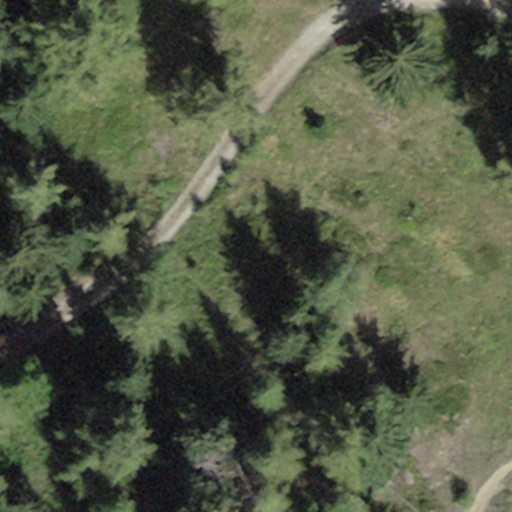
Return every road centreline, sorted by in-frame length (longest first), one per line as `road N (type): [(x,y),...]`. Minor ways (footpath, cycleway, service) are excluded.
road 1 (track): [(392,0),(312,46),(151,260)]
road 2 (track): [(151,260),(78,325),(0,369)]
